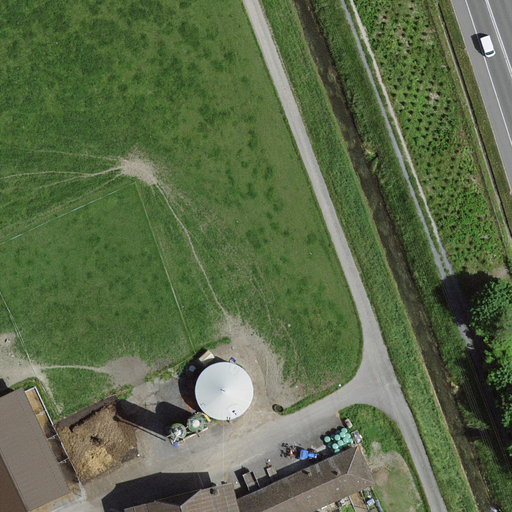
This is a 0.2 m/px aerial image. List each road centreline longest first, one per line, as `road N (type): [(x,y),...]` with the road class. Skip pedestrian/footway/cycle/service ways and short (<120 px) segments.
road 1 (unclassified): [(76,511),(284,428),(357,387),(370,368),(366,316),(250,0)]
road 2 (track): [(471,333),(347,0)]
